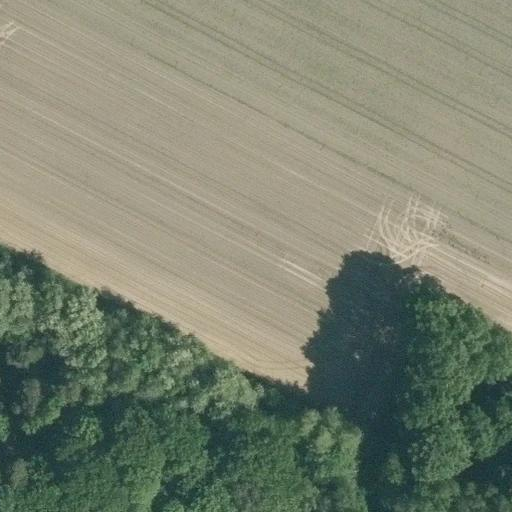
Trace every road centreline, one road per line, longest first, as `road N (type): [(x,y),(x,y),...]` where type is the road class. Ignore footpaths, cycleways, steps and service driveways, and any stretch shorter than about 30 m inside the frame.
road 1 (track): [(0,315),(66,364),(174,419),(234,433),(418,511)]
road 2 (track): [(4,474),(67,380),(66,364)]
road 3 (track): [(174,419),(253,511)]
